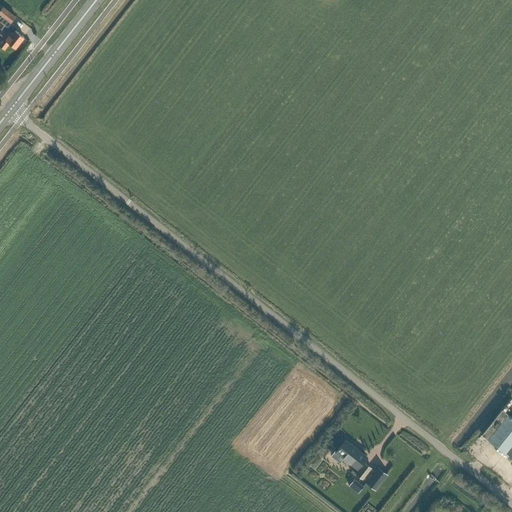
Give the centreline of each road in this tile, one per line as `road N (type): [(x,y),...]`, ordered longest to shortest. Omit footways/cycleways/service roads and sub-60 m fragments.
road 1 (unclassified): [(511,507),(10,108)]
road 2 (secondary): [(10,108),(97,0)]
